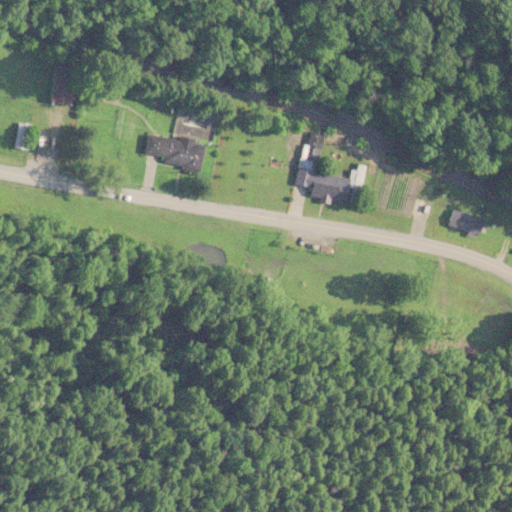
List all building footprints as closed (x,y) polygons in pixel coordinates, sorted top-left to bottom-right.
[(76,104),(77,65),(56,64),(55,103),(76,104)] [(32,122),(18,122),(18,149),(31,149),(32,122)] [(202,169),(206,142),(150,134),(147,153),(166,156),(165,163),(202,169)] [(357,205),(366,167),(352,164),(345,190),(335,187),(337,177),(312,172),(320,139),(310,137),(298,186),(308,188),(307,193),(357,205)] [(228,181),(268,187),(271,165),(231,159),(228,181)] [(474,236),(480,220),(450,208),(443,224),(474,236)]
